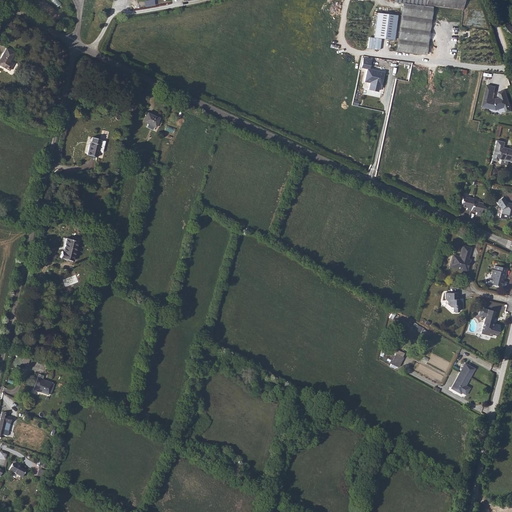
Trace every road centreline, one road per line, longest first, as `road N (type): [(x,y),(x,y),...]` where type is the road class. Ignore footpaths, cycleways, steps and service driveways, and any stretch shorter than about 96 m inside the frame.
road 1 (unclassified): [(0,366),(76,45)]
road 2 (unclassified): [(372,182),(76,45)]
road 3 (track): [(511,70),(356,53),(341,38),(349,0)]
road 4 (unclassified): [(469,511),(511,331)]
road 5 (unclassified): [(511,246),(372,182)]
road 6 (track): [(200,0),(113,14),(93,53)]
